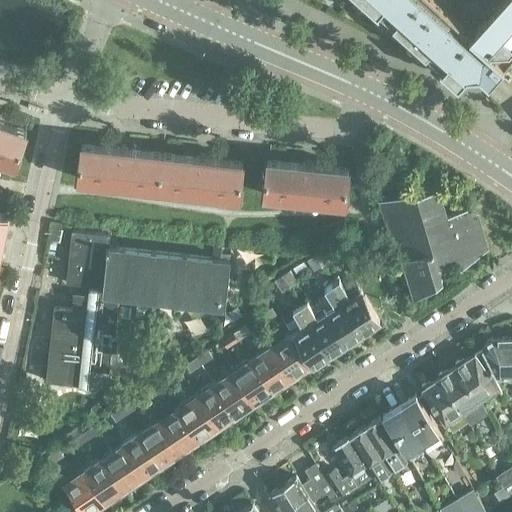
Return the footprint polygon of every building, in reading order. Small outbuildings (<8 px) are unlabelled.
[(511,0),(368,0),(457,80),(466,70),(478,70),(488,78),(511,51),(511,0)] [(0,120),(0,158),(13,163),(14,161),(15,162),(20,150),(18,150),(25,130),(0,120)] [(162,151),(112,146),(81,143),(79,163),(76,163),(75,175),(78,175),(77,177),(100,180),(100,177),(136,181),(136,184),(158,186),(162,151)] [(242,160),(211,156),(162,151),(158,186),(180,188),(180,186),(217,190),(217,192),(239,195),(239,192),(241,193),(242,180),(240,180),(242,160)] [(348,165),(317,162),(267,157),(265,178),(263,178),(262,190),(264,190),(263,192),(284,195),(285,192),(322,196),(322,199),(344,201),(344,199),(347,199),(348,187),(345,186),(348,165)] [(431,249),(437,264),(458,259),(459,268),(487,249),(477,213),(468,209),(446,214),(440,193),(433,189),(410,196),(409,192),(379,201),(396,259),(398,258),(431,249)] [(229,257),(223,256),(108,244),(109,232),(71,228),(66,280),(88,283),(87,296),(75,295),(73,307),(53,305),(45,379),(78,382),(78,383),(87,384),(89,368),(108,370),(117,291),(224,302),(229,257)] [(322,248),(313,254),(321,265),(329,260),(322,248)] [(398,258),(396,259),(401,276),(407,274),(413,298),(442,279),(437,264),(431,249),(398,258)] [(312,270),(321,265),(313,254),(305,259),(312,270)] [(290,268),(282,273),(290,285),(298,279),(290,268)] [(282,290),(290,285),(282,273),(274,279),(282,290)] [(332,281),(364,329),(378,319),(353,277),(343,283),(339,276),(332,281)] [(332,281),(331,281),(324,286),(334,302),(326,308),(347,340),(364,329),(332,281)] [(300,302),(332,350),(347,340),(326,308),(317,314),(307,297),(300,302)] [(291,331),(312,363),(332,350),(300,302),(292,307),(302,323),(291,331)] [(272,304),(260,313),(265,320),(278,312),(272,304)] [(251,319),(233,331),(238,338),(256,326),(251,319)] [(289,376),(304,367),(309,363),(311,365),(312,363),(291,331),(289,332),(287,330),(267,343),(289,376)] [(238,338),(233,331),(222,338),(226,345),(238,338)] [(495,374),(511,373),(511,333),(490,334),(485,338),(482,346),(495,374)] [(267,343),(252,353),(250,355),(272,388),(289,376),(267,343)] [(495,374),(482,346),(461,360),(459,358),(455,361),(457,363),(479,397),(499,383),(495,374)] [(209,347),(197,355),(202,362),(214,354),(209,347)] [(190,370),(202,362),(197,355),(185,362),(190,370)] [(250,355),(238,363),(231,367),(253,401),(272,388),(250,355)] [(438,372),(439,374),(462,408),(479,397),(457,363),(444,372),(441,370),(438,372)] [(213,380),(235,413),(253,401),(231,367),(213,380)] [(159,379),(164,387),(176,379),(171,372),(159,379)] [(462,408),(439,374),(426,383),(424,381),(421,383),(445,419),(462,408)] [(153,394),(164,387),(159,379),(148,387),(153,394)] [(194,392),(217,425),(235,413),(213,380),(194,392)] [(115,399),(109,390),(102,394),(108,404),(115,399)] [(194,392),(176,404),(198,438),(217,425),(194,392)] [(417,392),(400,402),(427,446),(443,436),(417,392)] [(133,397),(122,404),(127,412),(138,405),(133,397)] [(102,408),(97,401),(90,406),(95,413),(102,408)] [(410,456),(427,446),(400,402),(383,412),(410,456)] [(115,420),(127,412),(122,404),(110,412),(115,420)] [(179,450),(188,444),(198,438),(176,404),(157,417),(179,450)] [(378,415),(362,425),(387,463),(403,453),(378,415)] [(157,417),(151,421),(139,429),(161,463),(179,450),(157,417)] [(96,421),(84,429),(90,437),(101,429),(96,421)] [(362,425),(347,435),(372,474),(387,463),(362,425)] [(78,444),(90,437),(84,429),(73,436),(78,444)] [(139,429),(122,441),(120,442),(142,475),(161,463),(139,429)] [(347,489),(356,484),(372,474),(347,435),(331,445),(347,470),(339,475),(334,466),(322,473),(326,480),(334,492),(335,494),(346,488),(347,489)] [(120,442),(108,450),(101,454),(123,488),(142,475),(120,442)] [(58,446),(46,455),(52,462),(63,454),(58,446)] [(101,454),(83,467),(105,500),(123,488),(101,454)] [(268,491),(281,509),(326,480),(322,473),(314,461),(304,468),(310,475),(300,481),(295,473),(268,491)] [(85,511),(87,511),(101,503),(105,500),(83,467),(64,480),(85,511)] [(281,509),(282,511),(305,511),(316,505),(311,498),(321,492),(322,494),(326,491),(329,496),(334,492),(326,480),(281,509)] [(511,490),(511,488),(507,481),(496,488),(502,497),(511,490)] [(456,495),(466,511),(482,511),(483,511),(468,487),(456,495)] [(466,511),(456,495),(443,503),(448,511),(466,511)] [(376,511),(387,511),(394,508),(386,496),(372,505),(376,511)] [(353,499),(342,506),(345,511),(346,511),(357,506),(353,499)] [(234,511),(257,511),(251,501),(234,511)]
